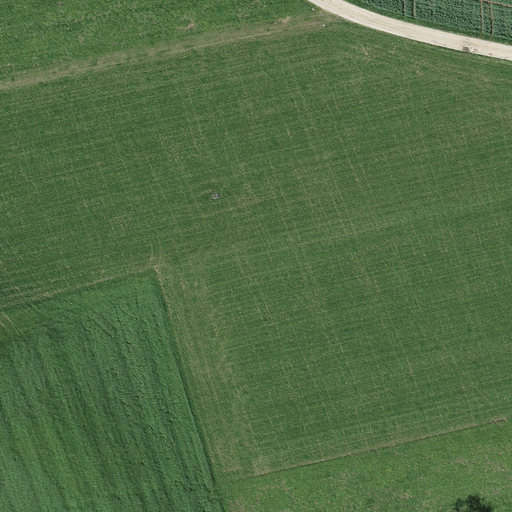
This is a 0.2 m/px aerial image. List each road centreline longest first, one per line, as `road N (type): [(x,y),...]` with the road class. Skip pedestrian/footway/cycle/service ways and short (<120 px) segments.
road 1 (track): [(0,85),(338,15)]
road 2 (track): [(317,0),(338,15),(420,39),(511,51)]
